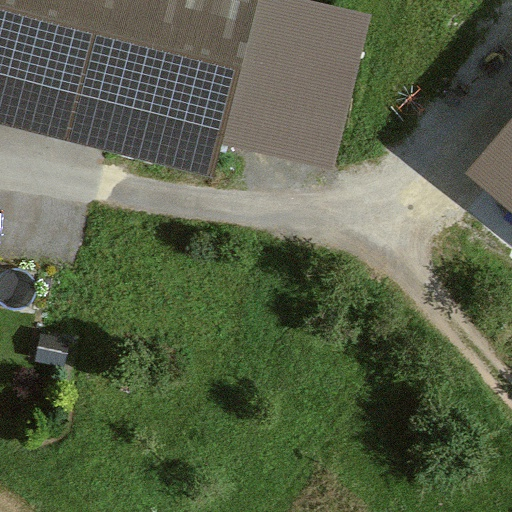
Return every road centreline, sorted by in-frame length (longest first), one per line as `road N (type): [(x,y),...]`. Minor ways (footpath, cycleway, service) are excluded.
road 1 (track): [(378,261),(308,232),(0,171)]
road 2 (track): [(511,382),(437,301),(378,261)]
